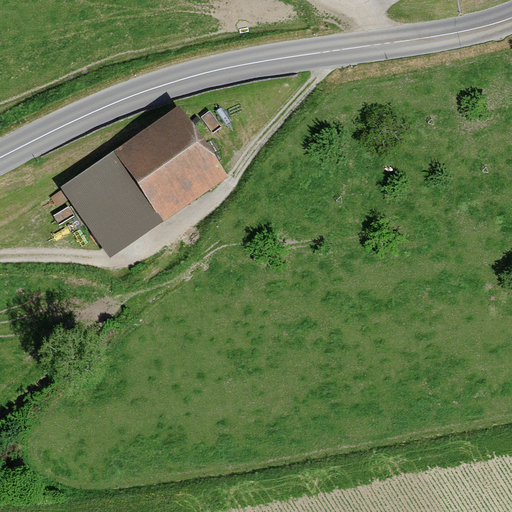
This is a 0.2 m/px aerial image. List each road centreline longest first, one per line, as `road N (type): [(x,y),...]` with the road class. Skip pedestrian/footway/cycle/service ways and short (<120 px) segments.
road 1 (secondary): [(0,157),(177,80),(511,16)]
road 2 (track): [(0,256),(134,258),(185,229),(220,200),(271,129),(349,48)]
